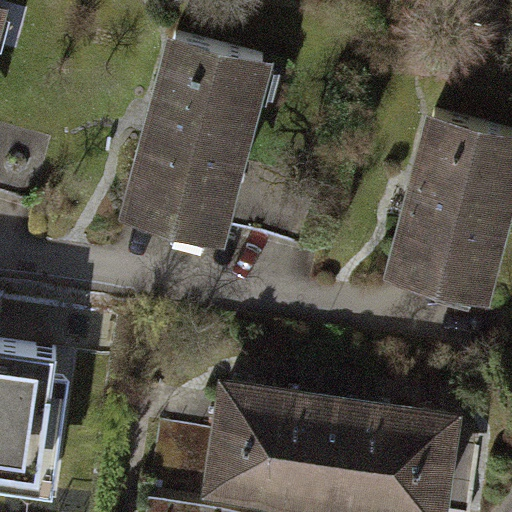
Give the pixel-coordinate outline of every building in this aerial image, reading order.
[(263,51),(178,28),(130,201),(217,225),(263,51)] [(511,173),(511,126),(436,106),(395,260),(482,283),(511,173)] [(56,345),(0,337),(0,451),(39,457),(56,345)] [(448,440),(452,411),(229,378),(215,478),(437,510),(438,504),(471,508),(480,445),(448,440)] [(161,416),(150,487),(146,511),(273,511),(274,510),(254,500),(255,484),(215,478),(222,427),(161,416)]
